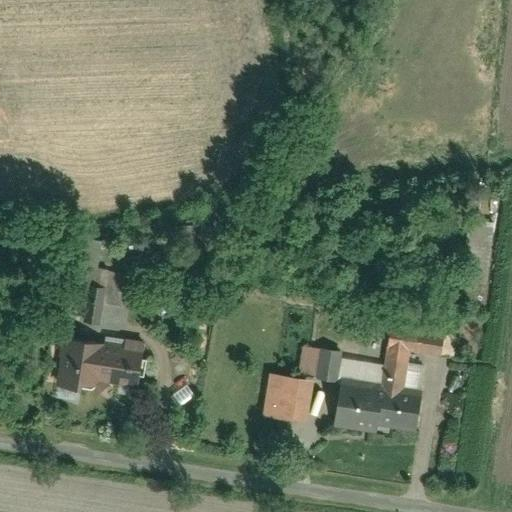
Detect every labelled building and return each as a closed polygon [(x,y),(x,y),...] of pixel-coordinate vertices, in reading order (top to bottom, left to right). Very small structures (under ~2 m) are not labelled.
[(462,246),(489,252),(495,221),(469,216),(462,246)] [(105,236),(88,234),(84,264),(92,265),(101,266),(105,236)] [(101,266),(92,265),(85,320),(125,325),(132,270),(101,266)] [(444,350),(447,329),(393,322),(390,343),(414,346),(444,350)] [(147,345),(65,335),(59,382),(86,385),(87,372),(143,379),(147,345)] [(409,389),(414,346),(390,343),(385,385),(409,389)] [(343,356),(344,349),(307,344),(303,373),(318,375),(340,378),(343,356)] [(383,383),(386,362),(343,356),(340,378),(383,383)] [(303,373),(274,369),(268,412),(313,417),(318,375),(303,373)] [(343,380),(338,419),(380,425),(380,422),(385,385),(343,380)] [(380,422),(418,427),(423,390),(409,389),(385,385),(380,422)]
